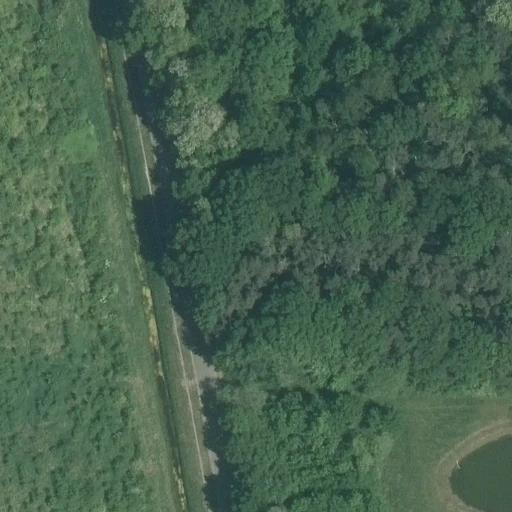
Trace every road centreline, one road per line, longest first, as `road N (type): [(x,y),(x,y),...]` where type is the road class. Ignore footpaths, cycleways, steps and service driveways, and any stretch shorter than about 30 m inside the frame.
road 1 (unclassified): [(228,511),(134,0)]
road 2 (track): [(467,72),(209,277),(186,281)]
